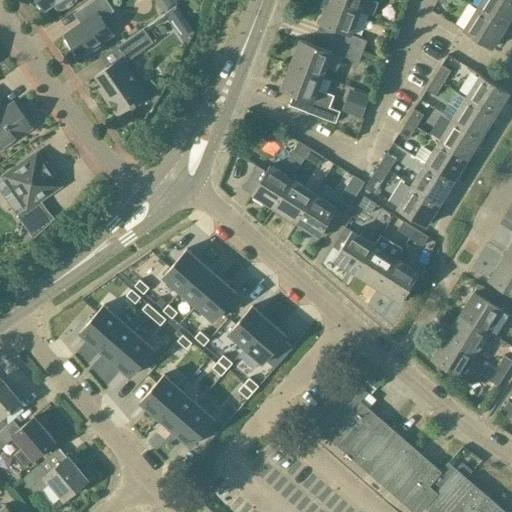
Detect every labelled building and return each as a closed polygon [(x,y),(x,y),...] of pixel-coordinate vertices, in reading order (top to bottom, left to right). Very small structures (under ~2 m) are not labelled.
[(37,0),(44,9),(53,3),(59,12),(62,10),(68,8),(75,3),(77,0),(37,0)] [(112,34),(103,21),(105,17),(114,11),(107,0),(93,0),(74,13),(80,23),(64,34),(80,57),(112,34)] [(154,0),(163,12),(174,5),(170,0),(154,0)] [(337,30),(334,40),(361,51),(365,40),(350,34),(359,9),(334,0),(326,0),(318,22),(337,30)] [(379,2),(372,0),(334,0),(359,9),(374,15),(379,2)] [(505,25),(511,13),(511,0),(481,0),(477,7),(505,25)] [(491,48),(505,25),(477,7),(462,30),(491,48)] [(119,45),(129,60),(154,43),(147,34),(157,26),(154,21),(119,45)] [(321,75),(325,66),(338,71),(343,57),(357,62),(361,51),(334,40),(330,50),(299,39),(290,64),(321,75)] [(117,114),(146,94),(121,57),(96,75),(107,91),(103,94),(117,114)] [(338,111),(329,108),(334,96),(316,89),(321,75),(290,64),(280,89),(292,94),(288,105),(334,122),(338,111)] [(441,65),(433,77),(443,83),(451,71),(441,65)] [(479,73),(465,97),(493,115),(508,91),(479,73)] [(435,96),(443,83),(433,77),(425,90),(435,96)] [(359,116),(367,92),(347,85),(339,109),(359,116)] [(480,137),(493,115),(465,97),(451,119),(480,137)] [(0,148),(31,127),(13,101),(2,109),(0,105),(0,148)] [(414,109),(406,122),(415,128),(424,115),(414,109)] [(451,119),(437,141),(466,159),(480,137),(451,119)] [(408,140),(415,128),(406,122),(398,134),(408,140)] [(293,151),(304,158),(310,149),(298,141),(293,151)] [(437,141),(424,163),(453,181),(466,159),(437,141)] [(323,157),(310,149),(304,158),(317,167),(323,157)] [(4,176),(26,208),(16,215),(33,239),(55,219),(47,210),(39,199),(59,185),(36,153),(4,176)] [(386,153),(378,166),(388,172),(396,159),(386,153)] [(424,163),(410,185),(439,203),(453,181),(424,163)] [(251,193),(273,207),(291,179),(268,165),(251,193)] [(380,184),(388,172),(378,166),(370,178),(380,184)] [(348,205),(362,180),(351,173),(336,198),(348,205)] [(273,207),(296,222),(314,194),(291,179),(273,207)] [(425,226),(439,203),(410,185),(396,208),(425,226)] [(336,208),(314,194),(296,222),(319,236),(336,208)] [(377,205),(364,197),(354,212),(366,219),(370,213),(371,214),(377,205)] [(397,230),(409,238),(415,229),(403,221),(397,230)] [(428,238),(415,229),(409,238),(422,246),(428,238)] [(332,260),(356,274),(374,245),(350,230),(332,260)] [(511,264),(511,239),(501,257),(511,264)] [(396,259),(374,245),(356,274),(378,288),(396,259)] [(193,276),(204,264),(187,249),(163,277),(170,283),(180,292),(193,276)] [(511,293),(511,264),(501,257),(487,278),(511,293)] [(419,273),(396,259),(378,288),(401,302),(419,273)] [(220,278),(204,264),(193,276),(180,292),(196,306),(209,290),(220,278)] [(237,293),(220,278),(209,290),(196,306),(213,320),(227,305),(237,293)] [(149,287),(139,280),(134,286),(143,293),(149,287)] [(131,289),(126,295),(135,303),(140,297),(131,289)] [(474,292),(460,315),(488,332),(502,309),(474,292)] [(151,317),(156,311),(147,303),(142,309),(151,317)] [(80,332),(97,347),(121,319),(104,304),(80,332)] [(168,304),(163,310),(172,318),(177,312),(168,304)] [(252,305),(241,318),(228,333),(245,348),(264,326),(269,320),(252,305)] [(156,311),(151,317),(160,325),(165,319),(156,311)] [(460,315),(446,337),(474,355),(488,332),(460,315)] [(131,328),(121,319),(97,347),(113,361),(120,353),(137,334),(131,328)] [(264,326),(245,348),(262,363),(286,335),(269,320),(264,326)] [(200,331),(194,337),(204,345),(209,339),(200,331)] [(120,353),(113,361),(130,376),(135,371),(154,348),(137,334),(120,353)] [(183,334),(178,340),(187,348),(192,342),(183,334)] [(460,376),(474,355),(446,337),(432,359),(460,376)] [(272,352),(265,360),(274,368),(280,360),(272,352)] [(232,363),(223,355),(218,361),(227,369),(232,363)] [(511,359),(504,355),(495,368),(505,374),(511,362),(511,359)] [(226,369),(217,362),(212,368),(221,376),(226,369)] [(497,385),(505,374),(495,368),(488,380),(497,385)] [(181,389),(176,385),(164,374),(153,387),(140,402),(157,417),(181,389)] [(0,432),(8,426),(2,418),(21,402),(1,378),(0,379),(0,432)] [(244,384),(253,392),(258,386),(249,378),(244,384)] [(247,398),(253,392),(243,384),(238,390),(247,398)] [(417,500),(425,491),(448,511),(505,511),(457,469),(449,479),(359,401),(367,392),(359,385),(327,422),(417,500)] [(157,417),(173,431),(197,403),(181,389),(157,417)] [(511,403),(508,402),(500,413),(510,420),(511,416),(511,403)] [(197,403),(173,431),(190,446),(214,418),(197,403)] [(23,448),(13,456),(23,468),(55,442),(35,418),(21,429),(17,432),(13,436),(14,437),(23,448)] [(64,500),(88,479),(68,456),(47,473),(40,465),(23,479),(36,495),(50,483),(64,500)]
